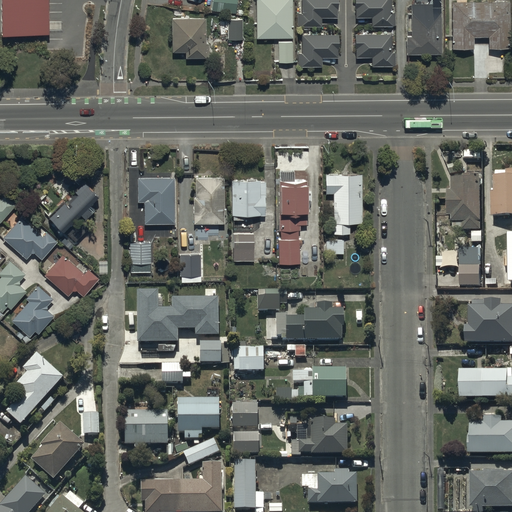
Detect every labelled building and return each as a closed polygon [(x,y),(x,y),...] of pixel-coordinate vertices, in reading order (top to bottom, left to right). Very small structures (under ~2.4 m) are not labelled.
[(0,0),(1,33),(1,35),(47,35),(47,30),(47,22),(47,12),(47,4),(46,0),(0,0)] [(235,0),(212,0),(211,11),(234,13),(235,0)] [(290,0),(254,0),(255,39),(291,38),(290,0)] [(336,0),(300,0),(301,12),(297,12),(297,26),(320,26),(320,17),(336,17),(336,0)] [(389,0),(353,0),(354,17),(370,17),(370,26),(394,26),(394,12),(389,12),(389,0)] [(405,54),(440,53),(439,0),(431,0),(431,3),(409,3),(410,14),(406,14),(407,31),(410,31),(410,36),(405,36),(405,54)] [(450,1),(450,48),(472,48),(472,36),(488,36),(488,48),(508,48),(508,1),(450,1)] [(204,19),(170,19),(170,52),(184,52),(184,58),(204,58),(204,57),(208,57),(208,44),(204,44),(204,19)] [(241,19),(226,19),(226,40),(241,40),(241,19)] [(337,35),(301,35),(301,53),(297,53),(297,66),(320,66),(320,58),(336,58),(337,35)] [(389,35),(355,35),(355,58),(371,58),(371,66),(394,66),(394,52),(389,52),(389,35)] [(291,41),(277,42),(278,63),(292,62),(291,41)] [(43,130),(43,141),(60,140),(59,129),(43,130)] [(0,130),(0,140),(15,140),(15,131),(0,130)] [(18,131),(18,141),(38,140),(37,131),(18,131)] [(493,222),(511,221),(511,175),(497,176),(497,196),(493,196),(493,222)] [(348,226),(361,225),(360,176),(322,177),(323,197),(331,197),(331,236),(348,236),(348,226)] [(173,225),(173,179),(137,179),(138,204),(143,204),(143,226),(173,225)] [(191,198),(192,226),(222,226),(222,179),(194,180),(194,198),(191,198)] [(465,236),(482,236),(482,179),(465,179),(465,184),(454,184),(454,196),(451,196),(451,222),(454,222),(454,228),(465,228),(465,236)] [(61,226),(76,240),(84,232),(76,224),(83,216),(87,220),(98,209),(94,205),(103,196),(87,181),(68,200),(73,205),(70,207),(65,202),(50,217),(54,220),(51,223),(58,230),(61,226)] [(264,182),(233,182),(233,216),(265,216),(264,182)] [(303,228),(303,214),(305,214),(304,184),(276,184),(276,214),(278,214),(278,243),(275,243),(276,268),(297,268),(297,243),(296,243),(295,228),(303,228)] [(0,220),(1,222),(17,204),(6,194),(2,199),(0,196),(0,220)] [(4,238),(27,258),(32,254),(36,254),(42,259),(58,241),(47,232),(43,236),(22,218),(4,238)] [(254,234),(234,234),(234,261),(254,261),(254,234)] [(323,257),(341,257),(341,243),(322,243),(323,257)] [(151,245),(130,246),(130,267),(151,267),(151,245)] [(46,275),(69,295),(73,291),(77,291),(84,296),(99,278),(89,269),(85,273),(63,255),(46,275)] [(179,276),(200,276),(200,255),(179,255),(179,276)] [(27,273),(11,259),(0,270),(0,275),(1,276),(0,277),(0,309),(3,312),(8,307),(11,309),(27,291),(21,285),(20,281),(27,273)] [(461,291),(480,291),(480,271),(461,271),(461,291)] [(54,299),(38,285),(26,298),(30,301),(13,320),(30,336),(36,330),(39,333),(55,316),(48,310),(48,306),(54,299)] [(262,310),(284,309),(284,296),(262,296),(262,310)] [(177,349),(177,336),(194,336),(194,342),(217,342),(217,305),(172,305),(172,314),(158,314),(158,297),(137,297),(137,349),(177,349)] [(470,348),(511,347),(511,310),(504,310),(504,307),(487,307),(487,310),(470,311),(470,331),(468,331),(468,348),(470,348)] [(284,347),(340,346),(340,333),(343,333),(343,316),(300,316),(300,324),(284,324),(284,347)] [(199,369),(219,369),(218,348),(199,348),(199,369)] [(294,362),(303,362),(303,352),(293,352),(294,362)] [(232,377),(261,376),(261,354),(232,354),(232,377)] [(65,380),(38,356),(24,372),(29,375),(15,391),(23,398),(8,415),(22,427),(65,380)] [(161,389),(182,389),(182,370),(161,370),(161,389)] [(312,404),(345,404),(345,375),(311,376),(311,378),(290,378),(290,389),(312,388),(312,404)] [(463,376),(463,403),(511,402),(511,382),(509,382),(508,376),(463,376)] [(274,406),(290,406),(290,397),(274,397),(274,406)] [(217,404),(177,405),(177,439),(184,439),(184,445),(201,445),(201,438),(217,438),(217,404)] [(231,434),(256,433),(255,409),(231,409),(231,434)] [(145,450),(167,450),(167,416),(125,416),(125,451),(135,451),(135,454),(145,454),(145,450)] [(100,419),(84,420),(85,441),(101,440),(100,419)] [(485,423),(485,429),(470,429),(470,460),(511,459),(511,428),(504,429),(503,423),(485,423)] [(55,482),(86,447),(61,425),(41,447),(44,450),(33,462),(55,482)] [(310,445),(297,446),(297,458),(311,458),(311,460),(346,460),(346,426),(310,426),(310,445)] [(255,458),(255,438),(232,438),(232,458),(255,458)] [(183,459),(188,470),(217,457),(212,446),(183,459)] [(261,511),(261,498),(253,498),(253,462),(232,462),(232,511),(261,511)] [(146,511),(219,511),(219,468),(201,468),(202,485),(141,486),(141,507),(146,507),(146,511)] [(306,508),(316,508),(316,509),(356,509),(356,478),(347,478),(347,474),(332,474),(332,478),(316,479),(316,493),(306,493),(306,508)] [(33,511),(47,497),(26,478),(0,507),(0,509),(1,510),(0,510),(0,511),(33,511)] [(511,511),(511,478),(471,478),(471,511),(511,511)] [(80,511),(63,498),(51,511),(80,511)]
